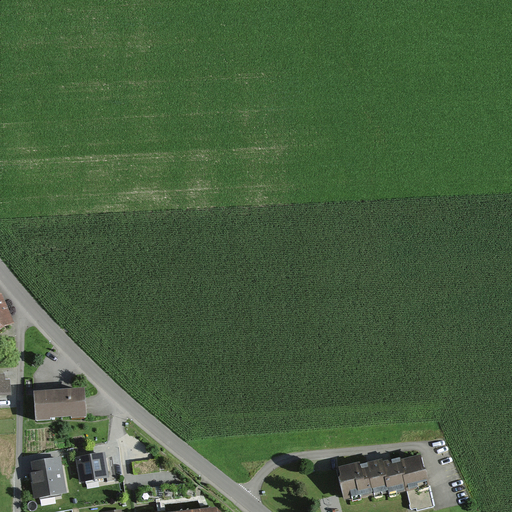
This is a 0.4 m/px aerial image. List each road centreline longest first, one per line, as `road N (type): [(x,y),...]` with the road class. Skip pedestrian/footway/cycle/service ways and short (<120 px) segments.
road 1 (tertiary): [(245,506),(75,359),(24,303)]
road 2 (residential): [(19,511),(24,303)]
road 3 (unknown): [(121,408),(105,446),(20,457)]
